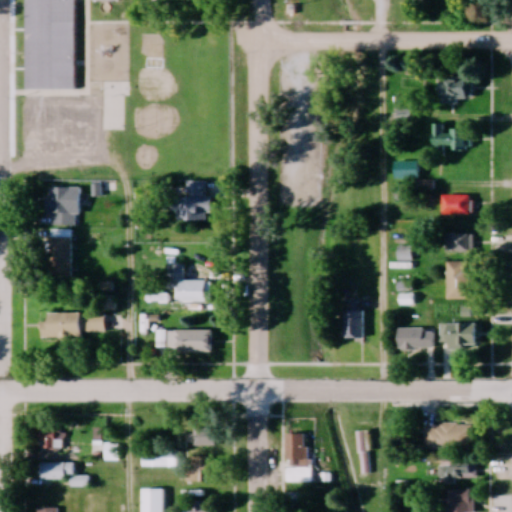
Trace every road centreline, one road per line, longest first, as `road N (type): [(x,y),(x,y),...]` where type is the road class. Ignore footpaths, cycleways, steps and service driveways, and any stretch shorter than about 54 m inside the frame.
road 1 (residential): [(0,393),(511,393)]
road 2 (residential): [(0,511),(0,45)]
road 3 (residential): [(259,511),(257,73),(270,53)]
road 4 (residential): [(270,53),(317,43),(511,43)]
